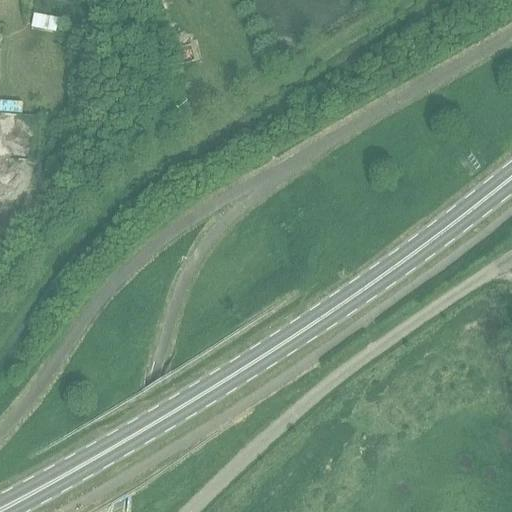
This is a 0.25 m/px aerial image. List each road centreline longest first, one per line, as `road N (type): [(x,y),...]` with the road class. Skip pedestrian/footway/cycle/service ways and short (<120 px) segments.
road 1 (secondary): [(0,509),(238,371),(366,287),(511,175)]
road 2 (unclassified): [(198,511),(289,429),(509,265)]
